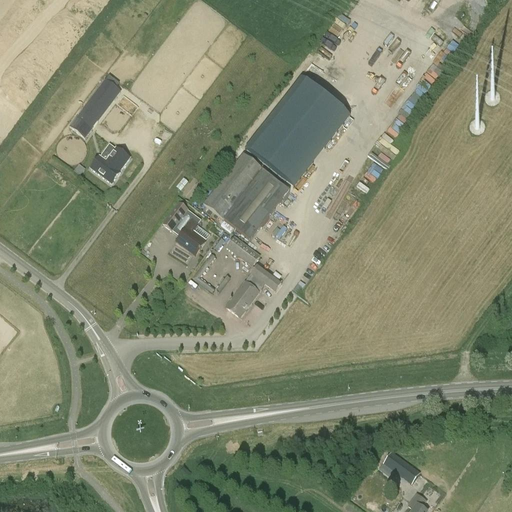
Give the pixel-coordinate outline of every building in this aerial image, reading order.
[(431,71),(439,77),(445,67),(437,62),(431,71)] [(105,82),(82,112),(89,117),(97,123),(97,124),(120,94),(105,82)] [(83,149),(88,142),(80,138),(76,143),(83,149)] [(132,158),(117,148),(97,175),(110,185),(132,158)] [(243,156),(205,205),(203,207),(250,244),(289,194),(243,156)] [(171,234),(188,211),(179,205),(162,227),(171,234)] [(192,223),(176,244),(184,249),(185,248),(196,256),(205,243),(193,234),(198,227),(192,223)] [(234,239),(227,249),(252,268),(259,258),(234,239)] [(214,251),(217,253),(224,244),(221,241),(214,251)] [(193,281),(196,284),(212,296),(215,292),(199,281),(215,259),(211,257),(193,281)] [(257,268),(245,284),(225,310),(240,321),(259,295),(258,295),(265,286),(275,294),(281,286),(257,268)] [(383,467),(411,488),(420,476),(391,455),(383,467)] [(410,504),(416,507),(412,511),(424,511),(422,510),(427,503),(425,502),(429,496),(421,491),(417,496),(416,495),(410,504)]
